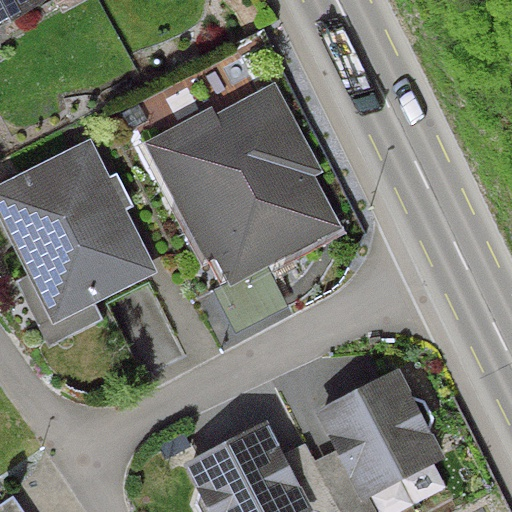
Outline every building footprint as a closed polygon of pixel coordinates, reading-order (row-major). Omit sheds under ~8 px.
[(0,0),(0,9),(16,0),(0,0)] [(318,163),(275,84),(219,114),(215,106),(155,139),(214,247),(222,243),(236,271),(335,218),(309,169),(318,163)] [(152,263),(89,141),(0,185),(0,194),(59,310),(152,263)] [(442,449),(402,369),(327,407),(367,487),(442,449)] [(288,511),(310,501),(268,421),(194,460),(221,511),(288,511)] [(0,511),(27,511),(15,494),(0,504),(0,511)]
